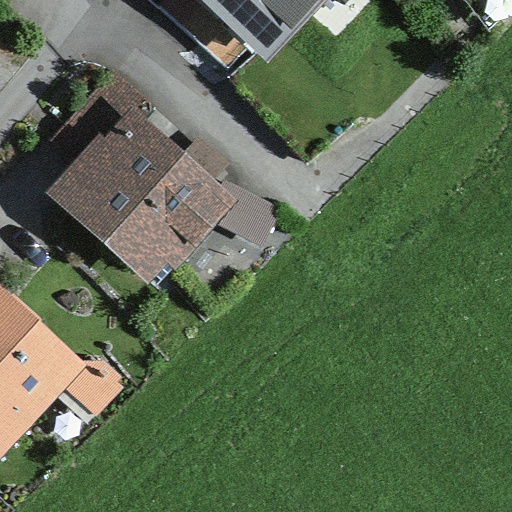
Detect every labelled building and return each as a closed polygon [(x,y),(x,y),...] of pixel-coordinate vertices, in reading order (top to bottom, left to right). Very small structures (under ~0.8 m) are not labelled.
[(224,0),(245,22),(269,0),(224,0)] [(511,0),(503,0),(510,8),(511,6),(511,0)] [(352,123),(310,77),(267,118),(308,163),(352,123)] [(216,209),(130,132),(151,106),(124,82),(67,145),(94,168),(71,192),(146,259),(174,225),(189,239),(216,209)] [(0,433),(59,370),(0,315),(0,433)]
